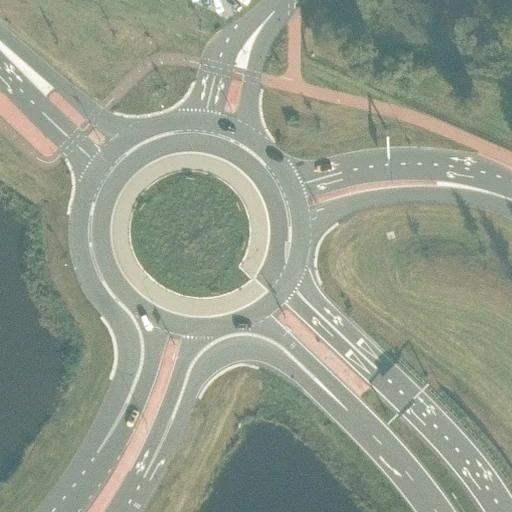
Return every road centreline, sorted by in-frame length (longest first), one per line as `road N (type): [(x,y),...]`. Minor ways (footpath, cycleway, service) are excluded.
road 1 (secondary): [(100,167),(80,210),(81,269),(119,325),(129,357),(96,454)]
road 2 (motorway): [(491,511),(423,426),(282,289)]
road 3 (motorway): [(142,478),(196,375),(230,351),(271,356),(307,385),(353,405)]
road 4 (secondary): [(491,194),(476,180),(413,172),(293,195)]
road 5 (secondary): [(300,238),(323,216),(362,200),(491,194)]
road 6 (secondary): [(134,136),(96,117),(0,41)]
road 7 (secondary): [(142,478),(182,364),(204,330)]
road 8 (secondary): [(147,317),(153,349),(145,382),(135,408),(96,454)]
road 9 (secondary): [(0,60),(100,167)]
road 10 (motorway): [(243,321),(272,332),(353,405)]
road 11 (motorway): [(353,405),(443,511)]
road 12 (secondary): [(106,198),(101,257),(113,284),(147,317)]
road 13 (unclassified): [(262,24),(224,46),(201,122)]
